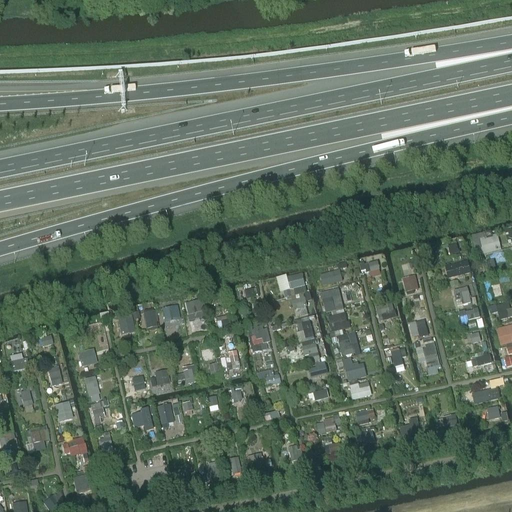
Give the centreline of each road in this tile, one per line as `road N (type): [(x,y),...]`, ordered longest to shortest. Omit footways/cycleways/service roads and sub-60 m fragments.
road 1 (motorway): [(0,249),(511,117)]
road 2 (motorway): [(511,63),(0,169)]
road 3 (motorway): [(0,196),(511,91)]
road 4 (motorway): [(511,49),(0,105)]
